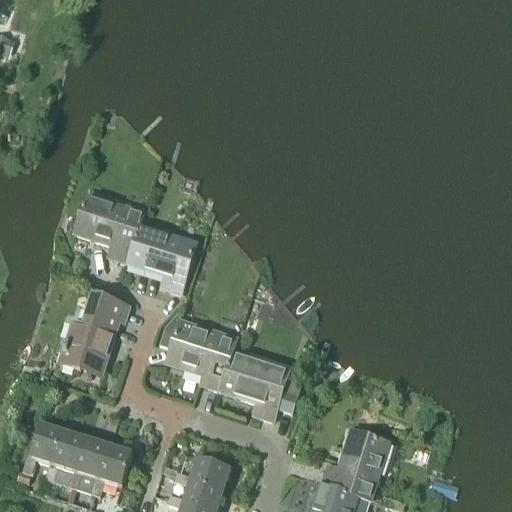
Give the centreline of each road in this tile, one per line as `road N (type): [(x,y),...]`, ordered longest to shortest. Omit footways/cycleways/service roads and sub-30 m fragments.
road 1 (residential): [(173,419),(133,397),(155,305),(98,283)]
road 2 (residential): [(259,511),(278,452),(173,419)]
